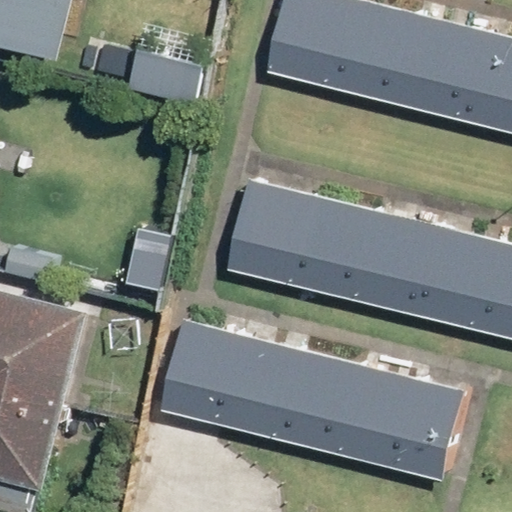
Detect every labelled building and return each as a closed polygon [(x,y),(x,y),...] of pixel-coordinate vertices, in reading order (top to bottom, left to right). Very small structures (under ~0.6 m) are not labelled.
[(192,0),(105,0),(105,3),(187,22),(192,0)] [(511,126),(511,32),(378,0),(277,0),(261,64),(511,126)] [(511,331),(511,238),(248,173),(226,260),(511,331)] [(94,307),(0,282),(0,472),(47,485),(94,307)] [(439,473),(461,383),(181,313),(158,403),(439,473)]
